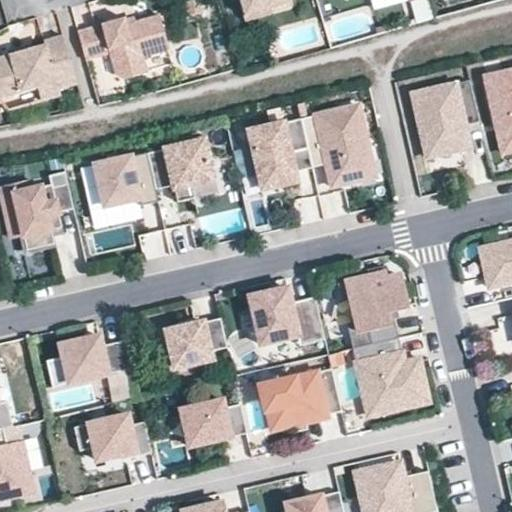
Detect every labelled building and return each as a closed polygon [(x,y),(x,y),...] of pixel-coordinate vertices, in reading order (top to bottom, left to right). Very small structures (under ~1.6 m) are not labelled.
[(283,0),(241,0),(248,22),(286,10),(283,0)] [(124,21),(76,33),(84,63),(109,57),(113,75),(121,81),(147,74),(143,57),(170,51),(161,16),(136,22),(138,31),(127,33),(124,21)] [(82,91),(64,28),(38,35),(40,43),(0,54),(0,102),(53,88),(56,98),(82,91)] [(511,70),(488,76),(504,152),(511,150),(511,70)] [(480,119),(469,79),(415,94),(432,156),(473,145),(467,123),(480,119)] [(375,161),(360,102),(299,118),(306,146),(312,167),(330,162),(333,174),(341,172),(344,184),(364,179),(360,164),(375,161)] [(306,146),(299,118),(247,130),(257,171),(295,163),(289,150),(306,146)] [(217,180),(205,139),(155,154),(163,184),(176,180),(182,200),(196,195),(194,186),(217,180)] [(160,204),(149,151),(97,162),(106,206),(138,199),(142,208),(160,204)] [(485,161),(477,163),(475,152),(465,154),(470,180),(488,177),(485,161)] [(74,207),(66,172),(51,176),(53,184),(35,188),(33,178),(2,185),(8,211),(23,207),(32,246),(52,242),(49,227),(62,224),(59,210),(74,207)] [(296,223),(319,222),(318,199),(295,199),(296,223)] [(145,260),(164,253),(157,232),(138,239),(145,260)] [(511,243),(468,254),(478,295),(511,287),(511,243)] [(370,276),(339,282),(342,301),(352,299),(357,320),(348,322),(356,357),(406,346),(400,313),(411,311),(403,272),(386,275),(384,263),(365,266),(370,276)] [(290,302),(285,284),(251,293),(264,343),(322,328),(314,296),(290,302)] [(224,317),(167,329),(175,367),(212,359),(210,349),(230,345),(224,317)] [(134,366),(127,338),(101,344),(99,336),(58,345),(66,381),(134,366)] [(406,362),(406,346),(356,357),(366,401),(381,398),(384,413),(432,402),(422,358),(406,362)] [(343,411),(332,368),(274,383),(278,397),(269,399),(276,429),(294,424),(296,432),(309,429),(307,420),(343,411)] [(223,393),(179,405),(190,443),(249,427),(241,400),(226,404),(223,393)] [(0,398),(0,431),(17,427),(11,400),(1,403),(0,398)] [(130,423),(128,415),(75,426),(81,451),(94,448),(97,459),(129,452),(130,458),(154,453),(147,420),(130,423)] [(17,427),(0,431),(0,497),(32,489),(17,427)] [(406,476),(403,461),(357,472),(365,511),(433,511),(439,511),(430,471),(406,476)] [(343,511),(339,491),(288,502),(289,511),(343,511)] [(224,511),(221,501),(184,511),(183,511),(250,511),(245,511),(224,511)]
